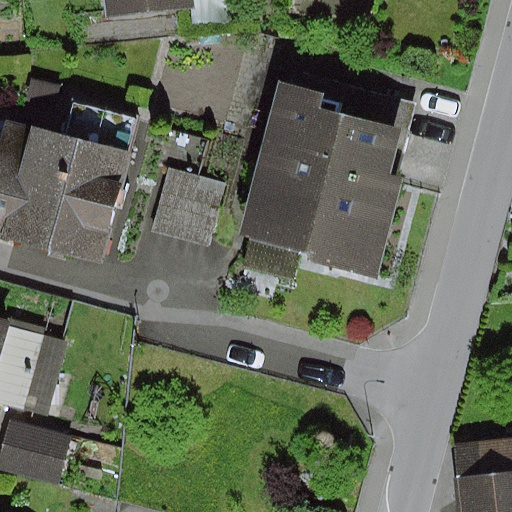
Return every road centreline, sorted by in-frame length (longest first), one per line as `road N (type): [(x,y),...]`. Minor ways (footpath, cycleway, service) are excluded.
road 1 (residential): [(438,392),(0,263)]
road 2 (residential): [(438,392),(511,111)]
road 3 (residential): [(404,511),(438,392)]
